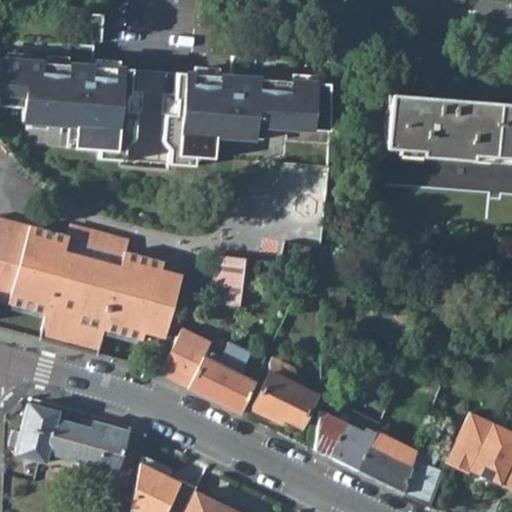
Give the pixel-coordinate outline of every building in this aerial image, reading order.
[(84,41),(101,42),(103,15),(86,14),(84,41)] [(287,128),(329,131),(327,84),(253,78),(255,58),(231,56),(230,77),(91,66),(93,46),(69,44),(68,64),(0,59),(0,106),(22,108),(21,122),(74,125),(73,147),(98,149),(98,158),(124,160),(168,163),(194,165),(195,156),(213,157),(214,136),(260,140),(265,138),(266,128),(286,130),(287,128)] [(383,147),(380,184),(511,194),(511,103),(387,94),(383,147)] [(0,217),(0,301),(44,313),(38,338),(64,345),(96,354),(102,329),(141,339),(143,332),(146,320),(166,325),(177,286),(156,281),(160,269),(162,261),(124,251),(122,250),(118,265),(63,250),(67,236),(66,236),(0,217)] [(63,250),(118,265),(122,250),(124,251),(126,241),(69,225),(66,236),(67,236),(63,250)] [(306,284),(318,286),(321,251),(318,251),(309,249),(306,284)] [(209,302),(238,305),(242,274),(244,257),(215,254),(213,275),(209,302)] [(156,281),(177,286),(180,274),(160,269),(156,281)] [(323,338),(337,340),(345,289),(328,287),(323,338)] [(143,332),(163,337),(166,325),(146,320),(143,332)] [(158,374),(185,387),(238,413),(253,382),(238,374),(248,352),(226,341),(219,356),(205,349),(208,342),(179,328),(175,337),(158,374)] [(264,377),(250,407),(273,419),(276,414),(299,425),(314,393),(267,372),(264,377)] [(14,446),(12,453),(43,461),(45,451),(114,470),(125,429),(90,420),(89,427),(78,424),(54,419),(56,411),(26,403),(18,430),(14,446)] [(317,408),(313,449),(327,456),(355,470),(374,431),(377,424),(352,412),(347,423),(317,408)] [(487,420),(503,428),(508,418),(492,410),(487,420)] [(467,411),(443,460),(466,471),(468,466),(477,471),(476,473),(511,490),(511,432),(503,428),(487,420),(467,411)] [(78,424),(89,427),(90,420),(80,417),(78,424)] [(7,444),(14,446),(18,430),(11,428),(7,444)] [(374,431),(355,470),(399,492),(415,450),(374,431)] [(415,450),(399,492),(427,505),(440,469),(431,465),(435,453),(416,446),(415,450)] [(169,468),(139,453),(130,489),(127,511),(181,511),(192,491),(194,487),(178,478),(177,481),(166,475),(169,468)] [(192,491),(181,511),(235,511),(206,498),(192,491)]
